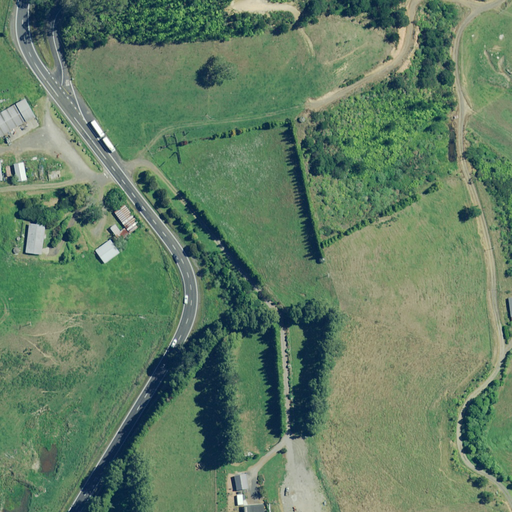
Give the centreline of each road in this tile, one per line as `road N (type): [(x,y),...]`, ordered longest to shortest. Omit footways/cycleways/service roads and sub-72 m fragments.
road 1 (track): [(511,510),(467,461),(457,418),(498,350),(465,162),(461,55),(491,0)]
road 2 (primary): [(56,94),(165,234),(191,288),(178,341),(73,511)]
